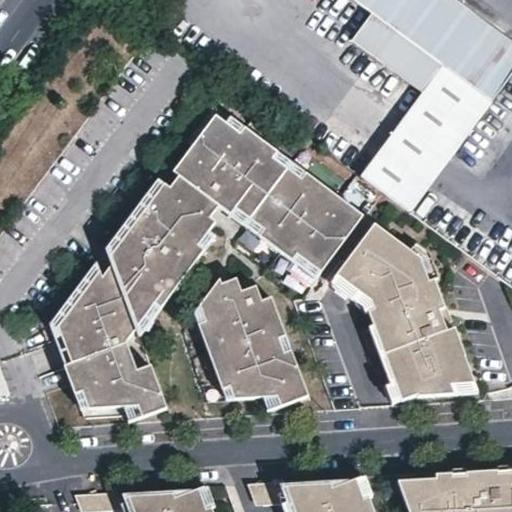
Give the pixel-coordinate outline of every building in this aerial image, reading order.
[(347,0),(370,16),(349,44),(420,94),(398,124),(359,178),(408,213),(447,160),(502,86),(511,71),(511,36),(460,0),(347,0)] [(162,8),(153,1),(143,14),(152,22),(162,8)] [(314,280),(360,218),(213,109),(186,145),(192,149),(177,169),(181,173),(178,178),(217,207),(228,216),(290,262),(314,280)] [(178,178),(168,191),(208,219),(217,207),(178,178)] [(160,184),(155,180),(142,197),(148,201),(160,184)] [(149,366),(135,371),(125,343),(134,328),(152,306),(158,310),(202,251),(196,246),(205,234),(213,223),(208,219),(168,191),(160,184),(148,201),(142,197),(102,250),(108,265),(98,278),(95,272),(85,285),(80,281),(46,325),(81,418),(123,415),(126,423),(164,409),(149,366)] [(443,309),(436,279),(433,281),(427,283),(418,260),(372,226),(335,277),(367,301),(371,311),(366,313),(371,327),(367,329),(388,386),(392,384),(399,402),(416,396),(417,404),(451,398),(449,388),(473,384),(463,357),(453,329),(446,331),(438,311),(443,309)] [(212,238),(205,234),(196,246),(202,251),(212,238)] [(424,252),(418,260),(427,283),(433,281),(436,279),(427,253),(424,252)] [(95,272),(92,264),(80,281),(85,285),(95,272)] [(367,301),(335,277),(329,285),(361,309),(363,315),(366,313),(371,311),(367,301)] [(255,288),(241,293),(227,298),(226,294),(224,290),(198,309),(203,323),(195,326),(223,401),(260,399),(274,398),(278,408),(306,397),(289,352),(282,354),(276,340),(284,337),(269,299),(260,302),(255,288)] [(240,289),(226,294),(227,298),(241,293),(240,289)] [(158,310),(152,306),(134,328),(138,337),(158,310)] [(198,309),(191,315),(195,326),(203,323),(198,309)] [(284,337),(276,340),(282,354),(289,352),(284,337)] [(473,384),(449,388),(451,398),(476,394),(473,384)] [(274,398),(260,399),(265,412),(278,408),(274,398)] [(433,480),(395,482),(406,511),(511,511),(511,470),(510,471),(510,478),(496,479),(495,472),(466,474),(467,480),(453,481),(452,475),(433,476),(433,480)] [(510,471),(495,472),(496,479),(510,478),(510,471)] [(359,478),(354,480),(361,501),(366,499),(359,478)] [(328,485),(283,488),(286,496),(291,511),(371,511),(366,499),(361,501),(354,480),(330,489),(328,485)] [(281,482),(252,484),(260,506),(286,496),(283,488),(281,482)] [(204,485),(198,487),(206,508),(211,506),(204,485)] [(173,492),(128,495),(130,501),(134,511),(213,511),(211,506),(206,508),(198,487),(174,496),(173,492)] [(121,507),(120,502),(130,501),(128,495),(126,490),(83,492),(89,509),(121,507)] [(81,510),(89,509),(83,492),(75,493),(81,510)] [(121,507),(123,511),(134,511),(130,501),(120,502),(121,507)]
